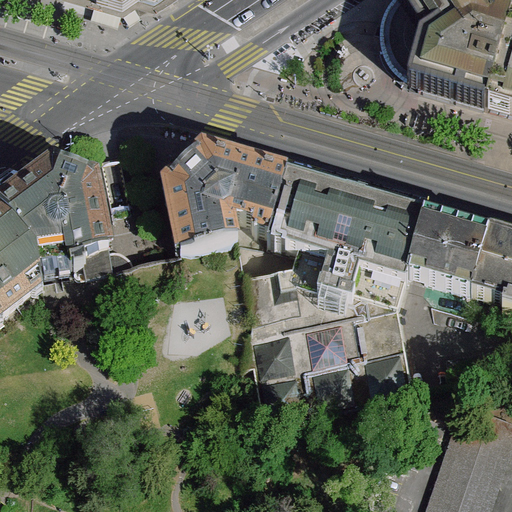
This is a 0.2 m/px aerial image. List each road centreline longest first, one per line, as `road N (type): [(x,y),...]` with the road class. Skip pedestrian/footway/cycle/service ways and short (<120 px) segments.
road 1 (residential): [(123,105),(511,213)]
road 2 (secondary): [(123,105),(241,58),(331,0)]
road 3 (secondary): [(246,0),(90,97)]
